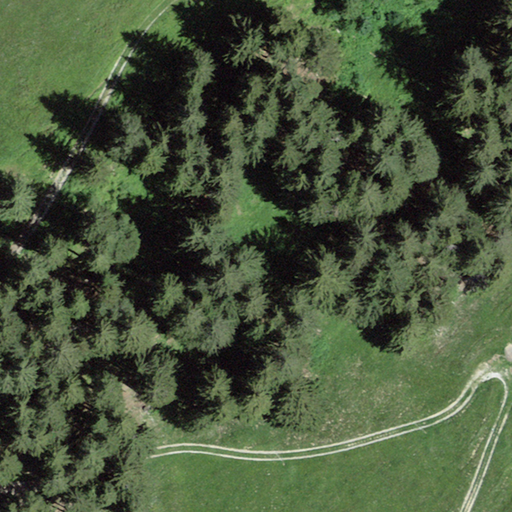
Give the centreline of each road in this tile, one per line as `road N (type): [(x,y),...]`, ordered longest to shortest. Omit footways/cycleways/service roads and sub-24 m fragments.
road 1 (track): [(0,486),(62,480),(186,448),(262,456),(343,445),(445,415),(493,364),(511,371)]
road 2 (track): [(171,0),(131,46),(0,278)]
road 3 (track): [(511,394),(466,511)]
